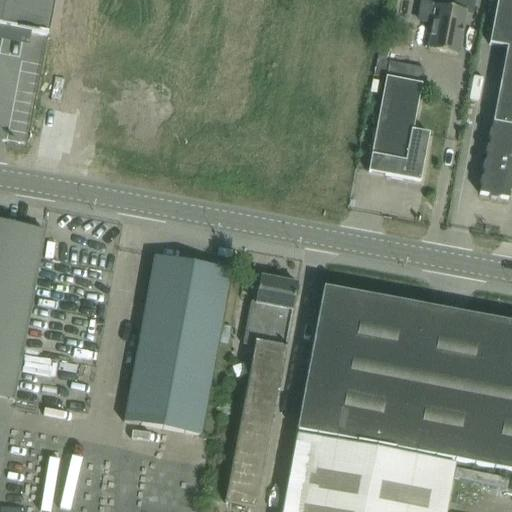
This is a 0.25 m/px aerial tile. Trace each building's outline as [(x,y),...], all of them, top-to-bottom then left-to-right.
[(0,0),(0,26),(47,35),(53,0),(0,0)] [(414,0),(411,20),(432,24),(427,50),(457,56),(465,13),(471,14),(473,0),(414,0)] [(511,0),(497,0),(488,46),(506,49),(492,124),(511,128),(511,0)] [(419,184),(428,135),(412,132),(424,70),(388,63),(367,174),(419,184)] [(511,128),(492,124),(491,131),(488,132),(487,139),(488,141),(488,146),(485,148),(484,154),(486,157),(485,162),(482,164),(481,170),(483,173),(479,195),(488,197),(489,200),(495,201),(498,199),(507,201),(509,194),(511,192),(511,186),(511,185),(511,183),(511,178),(511,177),(511,128)] [(44,234),(43,234),(0,225),(0,356),(21,360),(44,234)] [(216,355),(230,279),(231,272),(153,258),(137,341),(216,355)] [(291,314),(297,286),(259,278),(254,304),(250,303),(242,346),(253,348),(223,505),(253,510),(283,350),(286,351),(286,347),(283,347),(290,313),(291,314)] [(511,325),(324,290),(323,290),(296,433),(511,473),(511,325)] [(216,355),(137,341),(122,423),(201,438),(216,355)] [(0,397),(14,400),(21,360),(0,356),(0,397)] [(444,511),(454,465),(453,465),(296,436),(281,511),(444,511)] [(16,443),(14,454),(40,459),(42,448),(16,443)]
